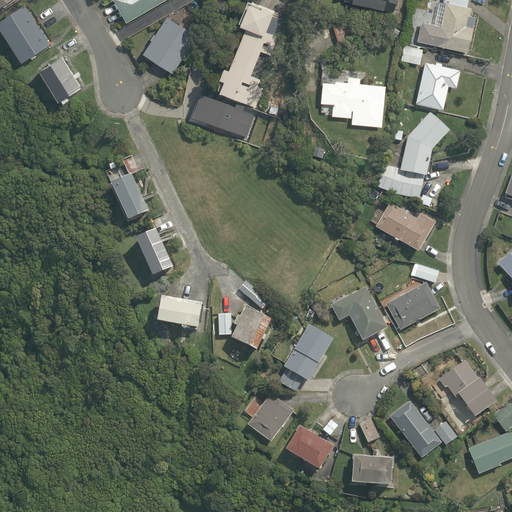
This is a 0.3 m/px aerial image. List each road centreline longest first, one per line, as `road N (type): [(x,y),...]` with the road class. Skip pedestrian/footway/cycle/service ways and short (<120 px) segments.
road 1 (residential): [(76,0),(111,54),(189,241),(225,286)]
road 2 (residential): [(511,91),(465,256),(467,289),(483,322)]
road 3 (residential): [(483,322),(415,350),(356,397)]
